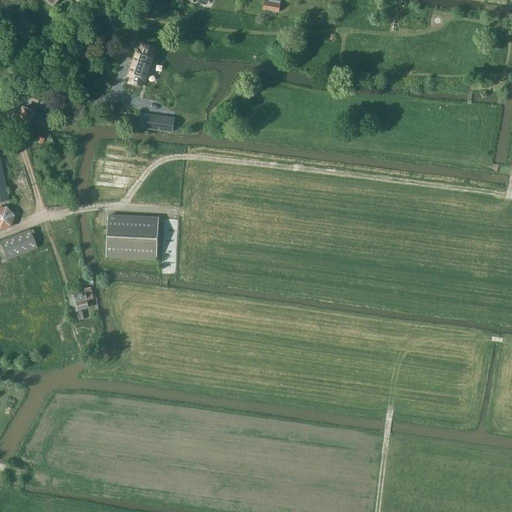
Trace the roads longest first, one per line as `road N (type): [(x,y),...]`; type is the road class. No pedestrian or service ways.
road 1 (track): [(511,197),(174,157),(146,174),(123,208),(169,213),(164,278)]
road 2 (track): [(287,511),(14,472)]
road 3 (track): [(123,208),(42,220),(24,152),(14,132),(0,129)]
road 4 (unclassified): [(0,103),(111,0)]
road 5 (track): [(111,511),(15,497),(14,472)]
